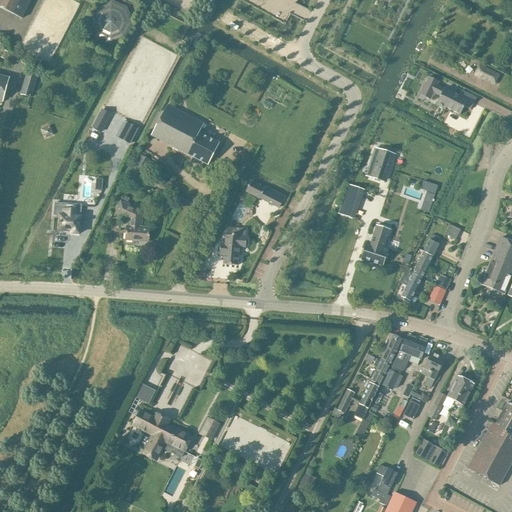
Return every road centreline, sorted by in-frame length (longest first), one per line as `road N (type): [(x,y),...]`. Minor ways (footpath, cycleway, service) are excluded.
road 1 (residential): [(294,57),(349,85),(353,110),(262,304)]
road 2 (tertiary): [(262,304),(0,288)]
road 3 (residential): [(511,151),(494,180),(444,332)]
road 4 (residential): [(457,511),(432,500),(504,355)]
road 5 (tertiary): [(444,332),(370,314),(262,304)]
